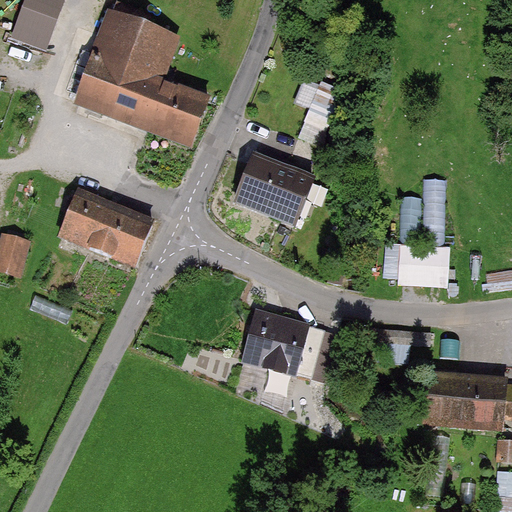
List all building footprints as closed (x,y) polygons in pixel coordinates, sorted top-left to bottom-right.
[(47,51),(66,0),(27,0),(13,38),(47,51)] [(181,39),(110,11),(75,99),(187,143),(204,99),(163,83),(181,39)] [(299,103),(311,108),(300,137),(324,146),(346,92),(309,77),(299,103)] [(311,182),(247,155),(230,197),(294,223),(311,182)] [(430,197),(409,197),(408,241),(449,242),(449,179),(430,179),(430,197)] [(145,222),(73,193),(53,240),(126,269),(145,222)] [(0,250),(0,272),(25,279),(35,242),(5,234),(0,250)] [(388,284),(453,285),(454,245),(388,244),(388,284)] [(310,331),(258,313),(242,360),(294,378),(310,331)] [(511,409),(511,383),(421,376),(417,422),(510,429),(511,409)]
